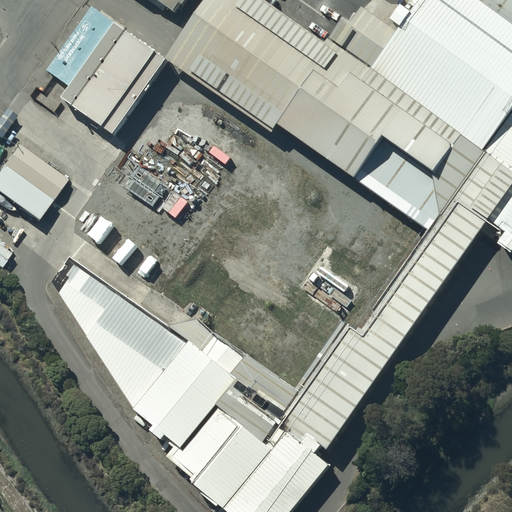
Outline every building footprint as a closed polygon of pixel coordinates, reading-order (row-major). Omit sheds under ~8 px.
[(184,0),(153,0),(174,15),(184,0)] [(212,0),(170,61),(276,136),(281,129),(334,49),(262,0),(212,0)] [(511,120),(511,23),(479,0),(422,0),(395,38),(369,74),(484,158),(511,120)] [(511,0),(479,0),(511,23),(511,0)] [(118,27),(93,9),(48,70),(73,89),(118,27)] [(334,49),(369,74),(395,38),(360,13),(334,49)] [(167,63),(118,27),(73,89),(65,100),(115,137),(167,63)] [(334,49),(281,129),(431,235),(484,158),(334,49)] [(511,120),(484,158),(511,178),(511,193),(488,226),(511,243),(511,120)] [(69,182),(20,146),(0,173),(0,196),(38,224),(69,182)] [(316,463),(488,226),(511,193),(511,178),(484,158),(431,235),(386,292),(342,353),(281,437),(316,463)] [(238,384),(77,267),(57,296),(135,416),(177,448),(169,463),(207,499),(226,511),(297,511),(328,471),(316,463),(227,398),(238,384)]
